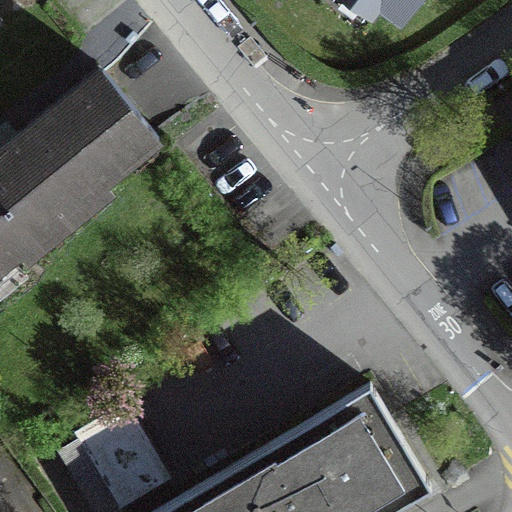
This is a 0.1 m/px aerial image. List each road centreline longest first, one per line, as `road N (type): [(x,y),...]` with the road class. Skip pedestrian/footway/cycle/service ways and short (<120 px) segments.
road 1 (residential): [(316,173),(511,426)]
road 2 (residential): [(316,173),(511,21)]
road 3 (residential): [(174,0),(316,173)]
